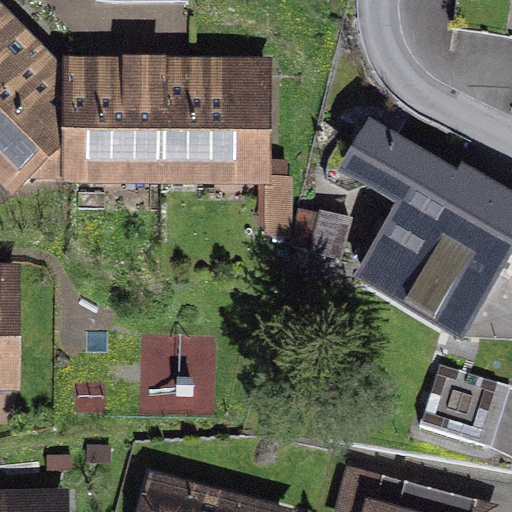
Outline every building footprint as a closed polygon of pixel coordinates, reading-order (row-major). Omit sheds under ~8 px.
[(511,29),(511,0),(458,0),(455,20),(511,29)] [(0,92),(36,56),(0,17),(0,92)] [(36,56),(0,92),(0,160),(26,187),(43,170),(69,170),(70,83),(61,83),(36,56)] [(107,171),(161,171),(164,84),(164,71),(102,71),(102,83),(70,83),(69,170),(69,183),(107,183),(107,171)] [(193,84),(164,84),(161,171),(161,183),(199,183),(199,171),(267,172),(268,72),(193,71),(193,84)] [(511,183),(492,171),(477,199),(511,219),(511,183)] [(511,219),(477,199),(431,172),(366,281),(462,337),(511,251),(511,219)] [(268,183),(268,239),(292,240),(292,183),(268,183)] [(343,260),(350,222),(324,217),(317,256),(343,260)] [(0,377),(16,378),(17,279),(0,279),(0,377)] [(505,387),(442,369),(423,431),(486,450),(505,387)] [(463,511),(465,507),(383,486),(376,511),(463,511)] [(246,511),(160,489),(153,511),(246,511)]
